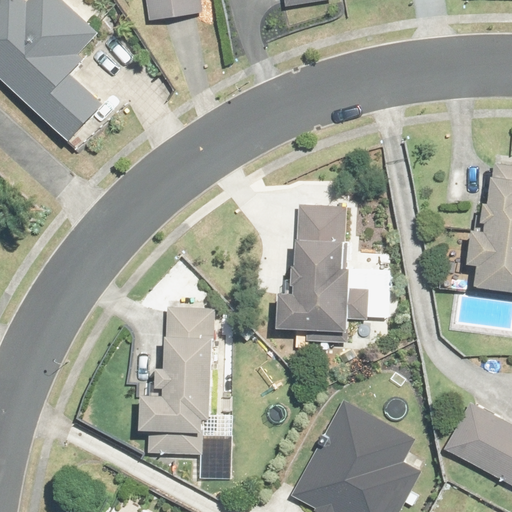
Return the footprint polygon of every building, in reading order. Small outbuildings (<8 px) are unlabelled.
[(63,0),(33,0),(32,2),(30,0),(19,0),(5,16),(0,11),(0,74),(73,141),(106,104),(72,73),(105,38),(63,0)] [(149,0),(153,21),(206,13),(203,0),(149,0)] [(511,289),(511,164),(498,162),(489,231),(478,230),(473,263),(484,265),(481,286),(511,289)] [(353,208),(302,206),(298,289),(285,289),(283,328),(352,331),(353,319),(369,319),(370,293),(349,292),(353,208)] [(220,307),(174,305),(172,365),(161,365),(160,392),(147,392),(145,431),(198,433),(198,426),(208,426),(208,418),(216,418),(217,394),(220,307)] [(511,422),(474,402),(449,449),(511,483),(511,422)] [(418,442),(349,403),(297,497),(323,511),(403,511),(426,473),(407,462),(418,442)]
